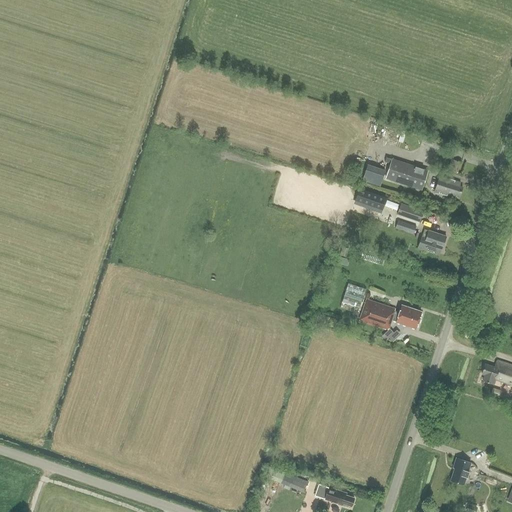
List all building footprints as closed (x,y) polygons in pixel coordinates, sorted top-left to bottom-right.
[(422,190),(428,170),(392,158),(385,179),(422,190)] [(380,186),(385,170),(368,164),(362,180),(380,186)] [(355,166),(351,179),(358,181),(362,168),(355,166)] [(460,196),(463,187),(459,186),(460,183),(439,176),(434,192),(455,198),(456,195),(460,196)] [(359,189),(355,201),(382,210),(386,199),(359,189)] [(397,210),(399,205),(387,200),(385,206),(397,210)] [(401,204),(398,213),(420,221),(423,211),(401,204)] [(413,234),(416,226),(398,220),(395,228),(413,234)] [(428,231),(425,230),(422,238),(418,248),(439,255),(441,248),(442,248),(446,236),(429,231),(428,231)] [(351,282),(345,302),(363,308),(369,288),(351,282)] [(395,309),(366,299),(360,320),(389,330),(392,320),(416,328),(421,312),(402,305),(399,313),(395,311),(395,309)] [(396,342),(403,334),(392,326),(386,335),(396,342)] [(511,366),(497,361),(495,367),(485,364),(482,374),(484,375),(482,381),(493,384),(494,380),(511,385),(511,366)] [(498,397),(500,390),(493,388),(490,395),(498,397)] [(455,468),(451,480),(464,485),(466,477),(467,478),(469,472),(468,471),(471,463),(456,458),(453,468),(455,468)] [(306,485),(291,479),(288,487),(303,492),(306,485)] [(336,491),(323,486),(319,498),(342,505),(342,503),(351,506),(354,498),(346,495),(346,493),(336,490),(336,491)]
